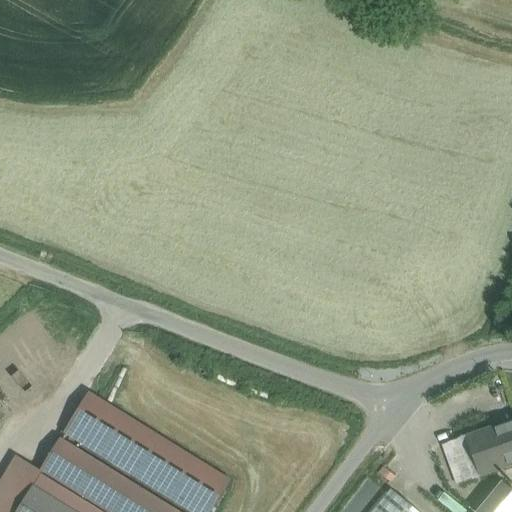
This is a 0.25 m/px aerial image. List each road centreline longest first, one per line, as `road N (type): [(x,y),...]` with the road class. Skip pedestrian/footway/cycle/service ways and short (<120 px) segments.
road 1 (track): [(0,254),(393,413)]
road 2 (residential): [(511,357),(463,369),(393,413)]
road 3 (residential): [(319,511),(393,413)]
